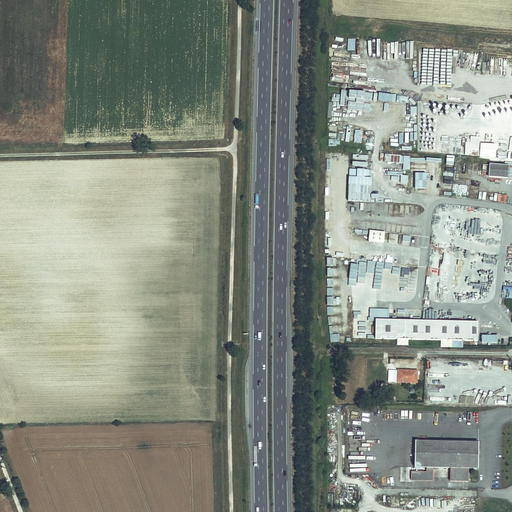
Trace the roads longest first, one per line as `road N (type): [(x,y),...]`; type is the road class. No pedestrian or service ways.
road 1 (unclassified): [(239,0),(233,511)]
road 2 (motorway): [(281,511),(286,0)]
road 3 (motorway): [(267,0),(262,511)]
road 4 (track): [(234,149),(0,154)]
road 5 (unknown): [(511,91),(358,74)]
road 6 (unknown): [(389,511),(377,502),(384,492),(491,493)]
